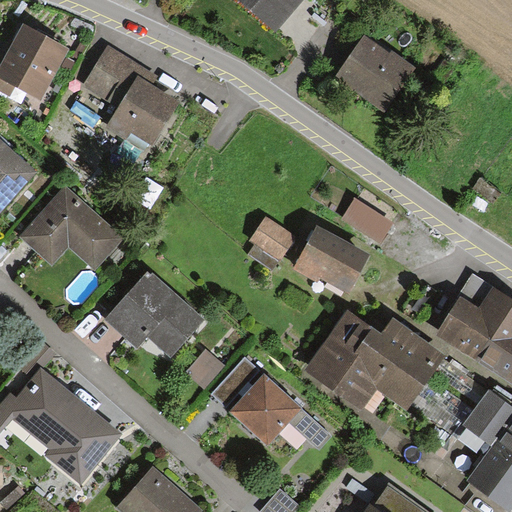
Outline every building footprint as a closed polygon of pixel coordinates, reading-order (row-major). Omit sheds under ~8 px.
[(232,0),(274,36),(305,0),(232,0)] [(71,51),(25,26),(12,48),(10,53),(0,47),(0,90),(12,97),(17,89),(42,103),(71,51)] [(416,69),(363,36),(335,81),(388,115),(416,69)] [(141,68),(109,48),(84,88),(120,110),(108,130),(127,142),(130,136),(153,150),(181,106),(154,89),(160,79),(141,68)] [(10,148),(0,140),(0,218),(39,173),(10,148)] [(86,205),(66,188),(22,236),(53,264),(68,248),(95,273),(124,240),(86,205)] [(355,201),(343,220),(381,244),(393,225),(355,201)] [(296,240),(268,221),(252,244),(280,263),(296,240)] [(368,259),(318,230),(294,272),(316,285),(320,279),(347,295),(368,259)] [(208,324),(152,272),(107,319),(138,348),(151,334),(176,358),(208,324)] [(461,291),(466,295),(459,305),(437,339),(511,386),(511,299),(501,292),(473,273),(461,291)] [(381,335),(346,311),(302,372),(362,414),(379,390),(408,410),(445,359),(391,321),(381,335)] [(206,352),(187,374),(205,389),(224,367),(206,352)] [(245,360),(213,395),(226,408),(258,373),(245,360)] [(120,436),(40,370),(13,403),(7,397),(0,405),(0,434),(12,420),(50,451),(46,457),(80,485),(120,436)] [(330,435),(266,377),(229,416),(265,449),(289,423),(317,449),(330,435)] [(511,511),(511,406),(493,393),(467,427),(494,447),(467,483),(505,511),(511,511)] [(202,511),(153,466),(114,509),(117,511),(202,511)] [(365,511),(421,511),(384,485),(365,511)] [(280,491),(262,511),(297,511),(301,508),(280,491)]
